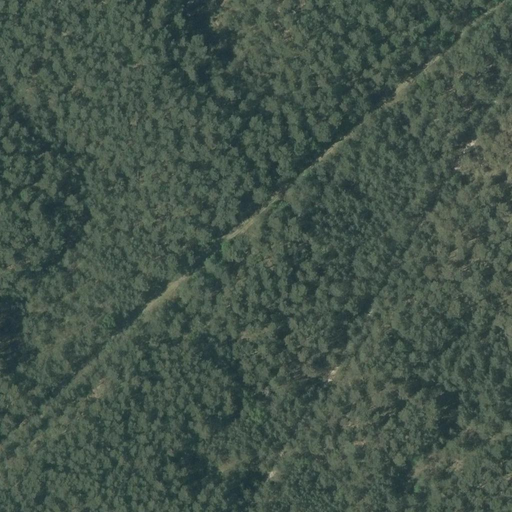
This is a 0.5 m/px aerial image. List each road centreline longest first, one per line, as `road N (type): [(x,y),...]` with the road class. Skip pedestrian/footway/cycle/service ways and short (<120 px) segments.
road 1 (track): [(501,0),(0,439)]
road 2 (unknown): [(511,79),(246,511)]
